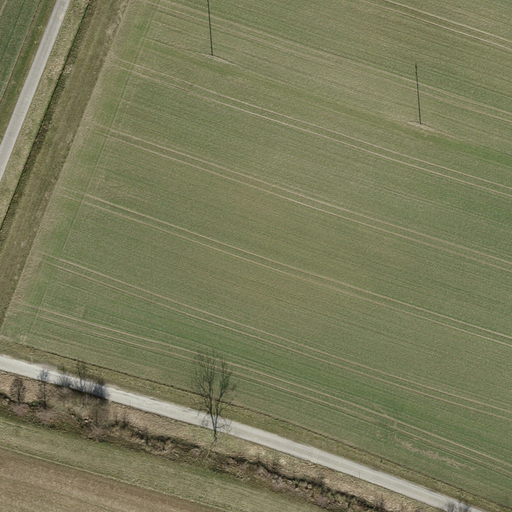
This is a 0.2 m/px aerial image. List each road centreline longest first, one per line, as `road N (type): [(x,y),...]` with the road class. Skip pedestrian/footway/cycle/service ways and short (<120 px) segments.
road 1 (track): [(469,511),(0,358)]
road 2 (track): [(0,172),(66,0)]
